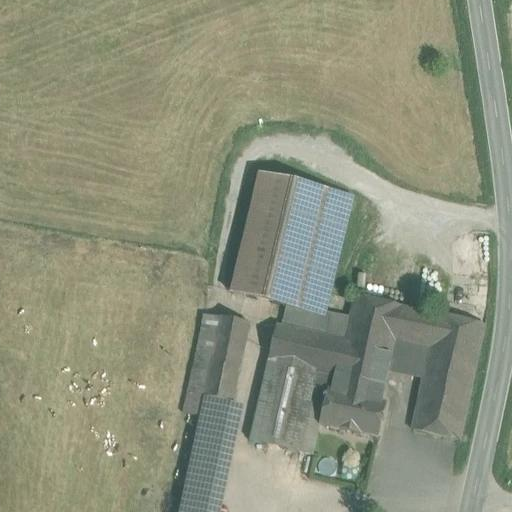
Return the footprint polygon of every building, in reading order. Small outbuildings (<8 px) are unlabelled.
[(278,326),(345,341),(350,317),(324,312),(351,197),(259,177),(233,295),(282,306),(278,326)] [(399,306),(355,297),(350,317),(345,341),(333,393),(377,403),(392,338),(399,306)] [(429,346),(437,314),(399,306),(392,338),(429,346)] [(485,324),(437,314),(429,346),(411,428),(459,439),(485,324)] [(187,393),(205,398),(223,319),(204,316),(187,393)] [(223,319),(205,398),(233,404),(250,325),(223,319)] [(330,392),(333,393),(345,341),(278,326),(251,442),(300,453),(314,388),(330,392)] [(333,393),(330,392),(321,427),(378,441),(387,406),(377,403),(333,393)] [(209,511),(233,404),(205,398),(180,511),(209,511)] [(226,511),(249,408),(233,404),(209,511),(226,511)]
